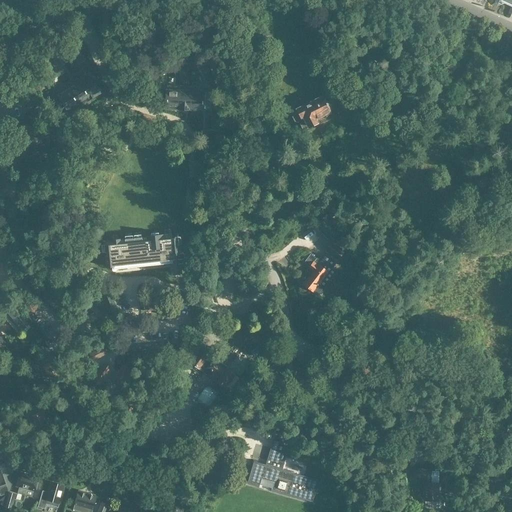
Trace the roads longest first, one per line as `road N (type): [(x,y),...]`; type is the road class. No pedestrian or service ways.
road 1 (unclassified): [(288,328),(275,275),(242,228),(240,159),(215,0)]
road 2 (unclassified): [(0,445),(146,483),(161,479),(192,447)]
road 3 (unclassified): [(130,0),(0,39)]
